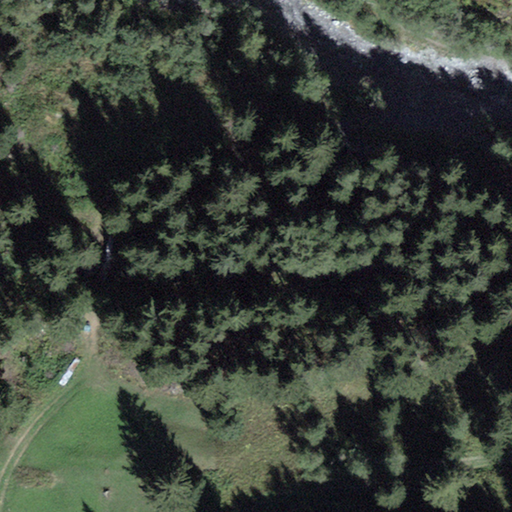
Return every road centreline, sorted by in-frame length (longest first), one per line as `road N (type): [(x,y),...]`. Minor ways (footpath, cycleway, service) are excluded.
road 1 (track): [(186,511),(249,385),(311,317),(511,168)]
road 2 (track): [(10,511),(26,429),(85,387),(99,266)]
